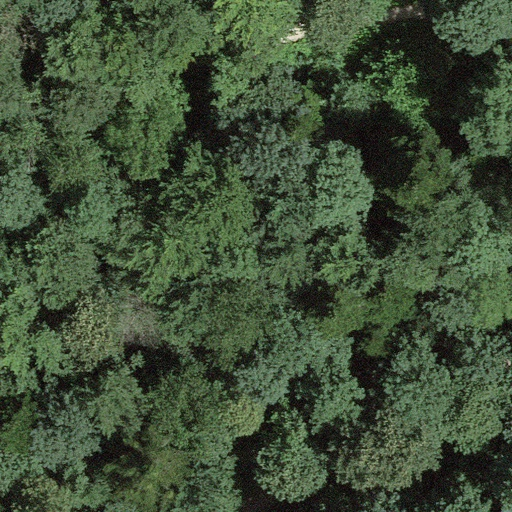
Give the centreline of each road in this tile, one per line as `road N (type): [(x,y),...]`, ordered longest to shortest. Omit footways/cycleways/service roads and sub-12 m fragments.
road 1 (track): [(511,11),(357,18),(0,131)]
road 2 (track): [(511,371),(274,511)]
